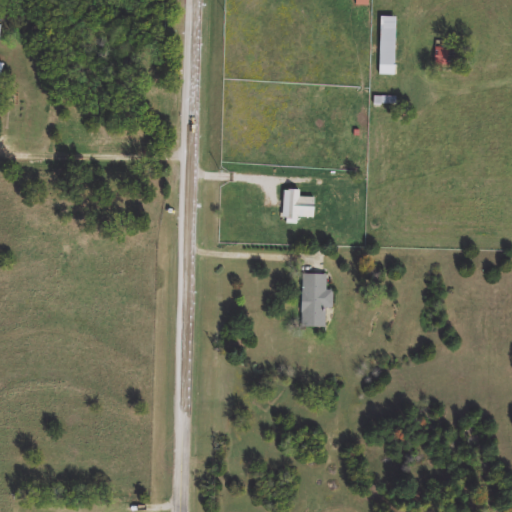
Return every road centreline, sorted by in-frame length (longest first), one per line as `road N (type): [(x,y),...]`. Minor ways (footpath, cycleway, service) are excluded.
road 1 (tertiary): [(187,511),(203,0)]
road 2 (residential): [(195,236),(236,248),(321,251)]
